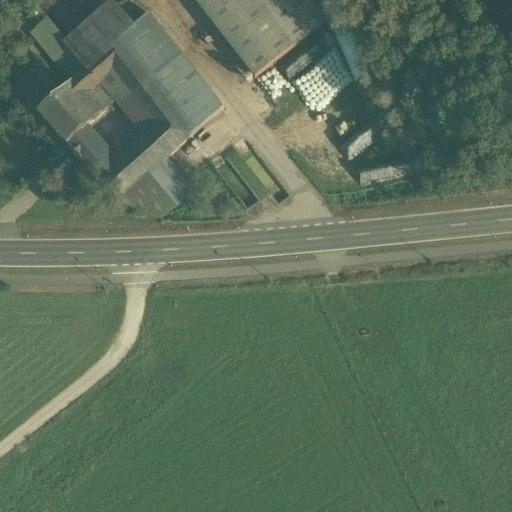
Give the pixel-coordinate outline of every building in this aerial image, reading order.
[(194,0),(256,79),(297,46),(260,0),(194,0)] [(314,0),(260,0),(297,46),(330,20),(314,0)] [(70,86),(77,80),(119,43),(134,29),(116,9),(68,52),(45,26),(30,39),(29,41),(70,86)] [(119,43),(147,78),(176,51),(149,16),(134,29),(119,43)] [(112,109),(147,78),(119,43),(77,80),(107,114),(112,109)] [(222,110),(176,51),(147,78),(175,112),(194,136),(222,110)] [(10,92),(35,118),(51,103),(26,77),(10,92)] [(147,78),(112,109),(115,113),(119,110),(145,139),(175,112),(147,78)] [(35,118),(66,150),(85,133),(107,114),(77,80),(70,86),(51,103),(35,118)] [(106,192),(119,205),(168,160),(176,152),(194,136),(175,112),(145,139),(115,166),(85,133),(66,150),(83,168),(106,192)] [(371,154),(366,130),(332,137),(337,162),(371,154)] [(119,205),(145,215),(185,179),(168,160),(119,205)] [(70,180),(93,204),(106,192),(83,168),(70,180)] [(198,193),(185,179),(145,215),(172,217),(198,193)]
